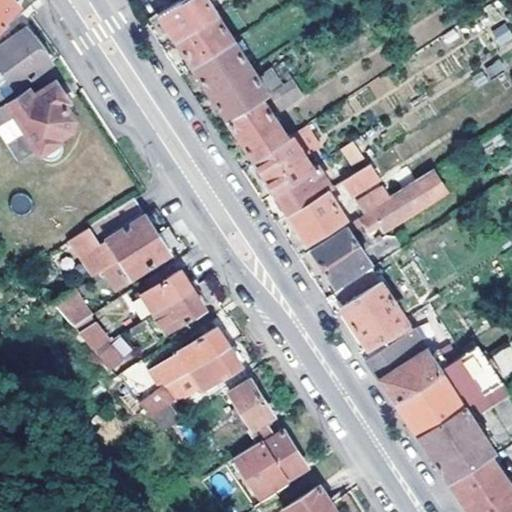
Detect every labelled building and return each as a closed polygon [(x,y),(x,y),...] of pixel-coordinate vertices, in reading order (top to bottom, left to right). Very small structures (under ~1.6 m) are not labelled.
[(0,0),(0,35),(9,28),(5,23),(20,9),(12,0),(0,0)] [(221,14),(210,0),(185,0),(162,15),(170,26),(180,41),(221,14)] [(237,40),(221,14),(180,41),(188,53),(193,61),(188,66),(191,71),(196,67),(237,40)] [(500,46),(511,38),(511,33),(505,23),(490,32),(500,46)] [(7,97),(54,63),(40,44),(29,29),(0,49),(0,64),(13,83),(3,91),(7,97)] [(254,67),(237,40),(196,67),(205,80),(213,93),(254,67)] [(270,93),(254,67),(213,93),(221,105),(230,120),(265,96),(270,93)] [(28,87),(30,91),(35,97),(47,88),(40,79),(28,87)] [(30,91),(8,104),(16,117),(1,127),(22,160),(37,151),(41,155),(46,159),(49,161),(54,160),(58,159),(62,155),(63,151),(63,145),(60,140),(71,131),(75,118),(67,103),(72,99),(65,88),(62,90),(57,82),(47,88),(35,97),(30,91)] [(265,96),(230,120),(241,137),(256,159),(291,136),(265,96)] [(16,117),(8,104),(0,109),(0,124),(1,127),(16,117)] [(308,153),(321,146),(307,125),(295,133),(308,153)] [(276,189),(314,165),(294,133),(291,136),(256,159),(257,160),(266,174),(276,189)] [(368,139),(363,133),(359,135),(364,142),(368,139)] [(364,142),(359,135),(347,144),(357,158),(370,151),(364,142)] [(380,176),(371,161),(347,177),(356,192),(380,176)] [(292,213),(331,188),(334,185),(318,162),(314,165),(276,189),(278,192),(283,200),(292,213)] [(370,212),(363,216),(369,224),(374,233),(385,226),(389,232),(451,193),(436,167),(420,179),(394,195),(370,212)] [(370,212),(394,195),(386,185),(362,200),(370,212)] [(331,188),(292,213),(302,228),(311,242),(349,217),(331,188)] [(9,209),(27,214),(31,197),(13,192),(9,209)] [(102,243),(148,214),(142,205),(136,198),(90,227),(101,244),(102,243)] [(148,214),(102,243),(116,263),(123,258),(170,228),(164,219),(157,208),(148,214)] [(369,224),(363,216),(349,225),(354,233),(369,224)] [(354,233),(349,225),(314,247),(325,263),(339,285),(373,262),(354,233)] [(87,253),(101,244),(90,227),(76,236),(87,253)] [(170,228),(123,258),(116,263),(111,266),(123,285),(135,278),(135,277),(170,254),(169,250),(179,243),(170,228)] [(410,318),(376,267),(336,293),(354,321),(368,344),(384,334),(391,330),(392,329),(410,318)] [(157,313),(194,289),(189,282),(182,271),(146,294),(157,313)] [(194,289),(157,313),(170,331),(207,307),(200,298),(194,289)] [(92,316),(72,291),(55,302),(76,327),(92,316)] [(384,334),(391,344),(399,339),(416,328),(410,318),(392,329),(391,330),(384,334)] [(94,327),(110,344),(122,336),(106,320),(94,327)] [(83,335),(98,352),(110,344),(94,327),(83,335)] [(166,387),(194,369),(230,346),(223,334),(218,327),(155,370),(166,387)] [(386,383),(397,400),(443,370),(416,328),(399,339),(391,344),(370,359),(386,383)] [(110,344),(124,361),(136,352),(122,336),(110,344)] [(511,343),(491,355),(503,376),(511,371),(511,343)] [(113,368),(124,361),(110,344),(98,352),(113,368)] [(236,354),(230,346),(194,369),(166,387),(164,388),(154,394),(141,402),(153,417),(185,394),(187,396),(204,385),(206,388),(243,364),(236,354)] [(411,420),(422,436),(505,381),(481,346),(467,354),(443,370),(397,400),(411,420)] [(143,378),(154,394),(164,388),(166,387),(155,370),(143,378)] [(262,434),(273,427),(270,421),(276,416),(267,401),(253,380),(233,393),(255,428),(258,428),(262,434)] [(451,480),(453,480),(493,455),(498,452),(477,418),(511,395),(511,391),(505,381),(422,436),(444,469),(451,480)] [(298,449),(285,430),(245,456),(267,492),(309,466),(298,449)] [(469,505),(473,511),(511,511),(511,483),(511,482),(493,455),(453,480),(469,505)] [(245,456),(239,460),(261,495),(267,492),(245,456)] [(291,511),(339,511),(335,505),(322,485),(288,507),(291,511)]
